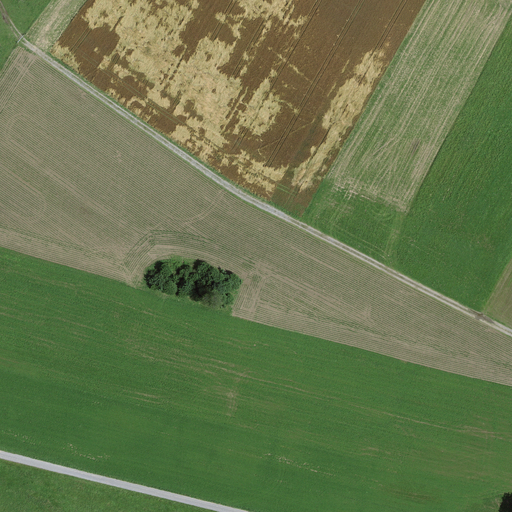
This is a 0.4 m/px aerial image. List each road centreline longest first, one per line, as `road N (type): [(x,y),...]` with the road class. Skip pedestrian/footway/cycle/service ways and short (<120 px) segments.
road 1 (track): [(511,332),(102,116),(26,50),(0,5)]
road 2 (track): [(0,452),(235,511)]
